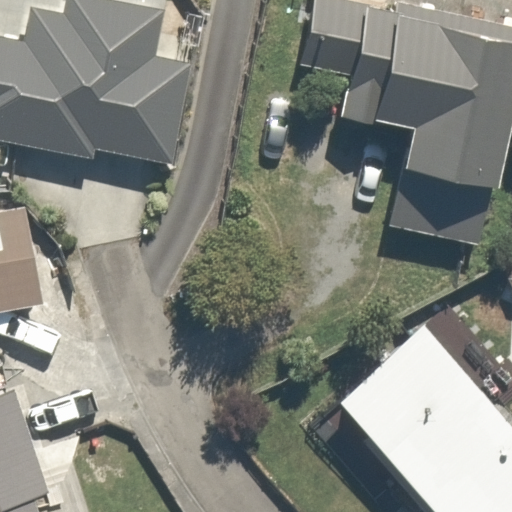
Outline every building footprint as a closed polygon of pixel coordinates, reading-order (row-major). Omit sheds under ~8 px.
[(16,37),(0,33),(0,140),(84,159),(82,148),(164,166),(188,55),(156,48),(163,12),(109,0),(61,0),(58,13),(23,5),(16,37)] [(510,36),(331,0),(310,0),(300,55),(341,63),(333,105),(391,117),(370,219),(469,239),(510,36)] [(511,172),(502,172),(498,232),(511,232),(511,172)] [(0,313),(38,308),(21,196),(0,199),(0,313)] [(511,242),(499,242),(496,299),(511,299),(511,242)] [(511,511),(511,422),(420,308),(317,390),(415,511),(511,511)] [(47,497),(10,370),(0,373),(0,511),(37,511),(32,497),(47,497)]
